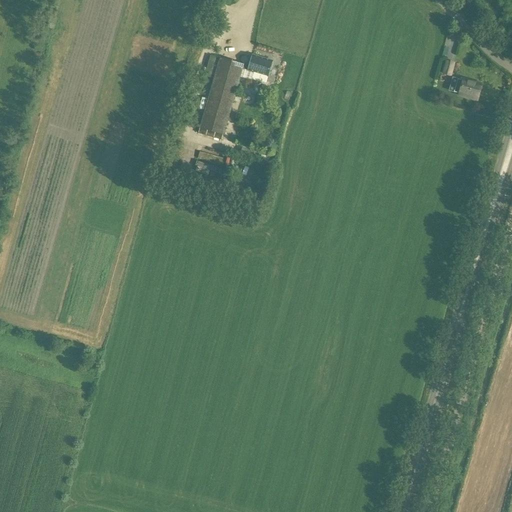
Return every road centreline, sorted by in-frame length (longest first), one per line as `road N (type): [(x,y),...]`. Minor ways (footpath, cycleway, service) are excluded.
road 1 (primary): [(404,511),(511,142)]
road 2 (unclassified): [(430,511),(511,225)]
